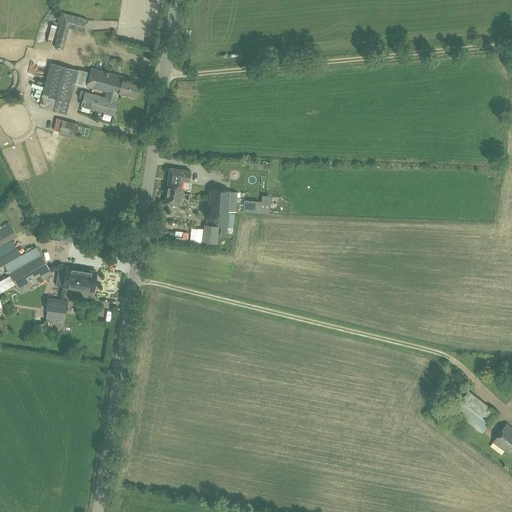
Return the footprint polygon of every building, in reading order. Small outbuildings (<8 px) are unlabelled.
[(64,13),(54,48),(63,50),(69,28),(85,32),(89,19),(64,13)] [(67,114),(69,105),(78,70),(50,62),(39,106),(67,114)] [(106,92),(118,94),(119,93),(120,94),(121,95),(124,96),(125,95),(136,97),(139,81),(123,78),(123,76),(91,67),(86,86),(106,92)] [(81,106),(112,114),(114,114),(118,100),(117,100),(118,94),(106,92),(104,97),(85,92),(80,91),(79,97),(83,98),(81,106)] [(220,170),(221,162),(213,161),(212,169),(220,170)] [(169,167),(166,190),(183,193),(184,189),(182,188),(183,181),(189,182),(191,171),(169,167)] [(209,189),(208,200),(208,210),(229,211),(229,201),(230,190),(209,189)] [(183,193),(166,190),(164,203),(179,205),(180,197),(183,197),(183,193)] [(243,212),(262,213),(263,201),(269,201),(270,196),(262,195),(261,201),(244,200),(243,212)] [(233,227),(234,213),(219,212),(218,226),(221,227),(220,235),(226,236),(227,227),(233,227)] [(22,226),(27,236),(36,232),(31,221),(22,226)] [(200,242),(208,243),(216,244),(218,226),(202,225),(200,242)] [(86,228),(74,245),(82,251),(94,234),(86,228)] [(72,242),(73,235),(46,231),(45,239),(60,241),(60,240),(72,242)] [(49,269),(41,255),(37,247),(6,265),(12,277),(18,287),(49,269)] [(93,291),(96,271),(67,267),(64,286),(93,291)] [(68,300),(47,297),(45,310),(66,313),(68,300)] [(482,433),(498,413),(469,390),(453,411),(482,433)] [(511,426),(507,423),(493,441),(511,455),(511,426)]
